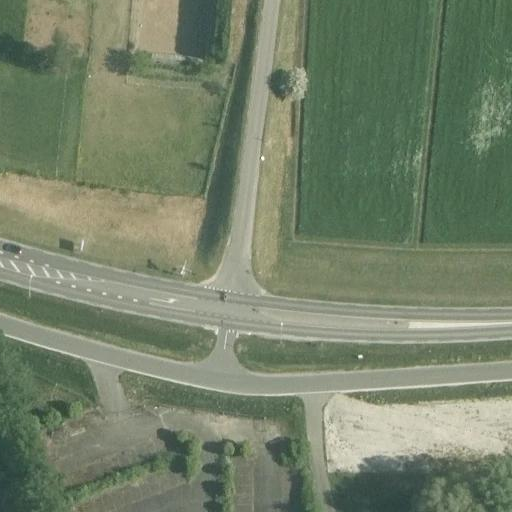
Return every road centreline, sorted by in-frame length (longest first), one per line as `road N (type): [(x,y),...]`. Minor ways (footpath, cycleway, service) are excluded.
road 1 (unclassified): [(230,299),(270,0)]
road 2 (secondary): [(227,324),(369,337),(511,333)]
road 3 (secondary): [(511,316),(230,299)]
road 4 (secondary): [(230,299),(0,246)]
road 5 (secondary): [(0,274),(227,324)]
road 6 (unclassified): [(220,378),(0,325)]
road 7 (unclassified): [(301,383),(511,369)]
road 8 (unclassified): [(329,511),(301,383)]
